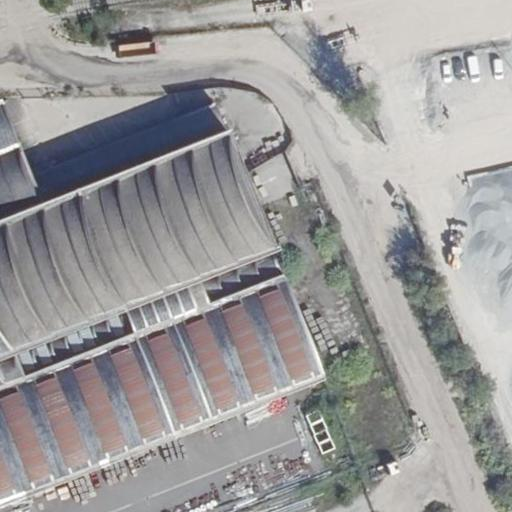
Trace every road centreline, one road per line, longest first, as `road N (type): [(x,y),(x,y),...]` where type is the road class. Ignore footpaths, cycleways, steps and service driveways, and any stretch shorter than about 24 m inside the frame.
road 1 (unclassified): [(440,458),(299,76),(231,46),(83,75),(37,55),(18,0)]
road 2 (unknown): [(267,59),(511,7)]
